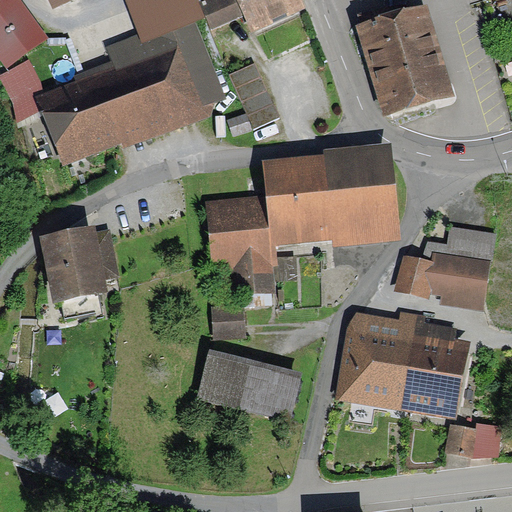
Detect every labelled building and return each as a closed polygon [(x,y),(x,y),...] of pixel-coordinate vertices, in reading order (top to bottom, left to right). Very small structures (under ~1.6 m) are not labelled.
[(8,0),(0,0),(0,62),(3,67),(39,41),(8,0)] [(75,0),(42,0),(50,14),(75,0)] [(204,0),(195,5),(208,31),(237,18),(246,37),(296,14),(289,0),(204,0)] [(417,20),(359,38),(385,121),(443,103),(417,20)] [(112,70),(34,102),(63,174),(220,110),(189,35),(170,43),(165,30),(105,54),(112,70)] [(247,64),(222,75),(240,112),(220,122),(228,138),(273,117),(247,64)] [(388,242),(382,158),(257,166),(259,197),(240,199),(241,204),(203,207),(207,272),(227,270),(228,295),(265,293),(262,250),(388,242)] [(482,311),(494,240),(446,232),(440,267),(402,260),(396,298),(482,311)] [(99,305),(88,243),(42,251),(53,313),(99,305)] [(209,310),(208,339),(239,340),(240,312),(209,310)] [(449,359),(453,340),(353,320),(337,401),(456,424),(468,363),(449,359)] [(296,385),(209,360),(198,397),(286,421),(296,385)] [(498,430),(449,428),(448,458),(497,459),(498,430)]
